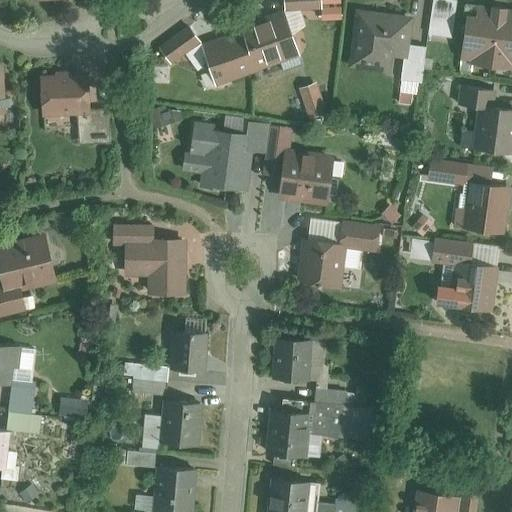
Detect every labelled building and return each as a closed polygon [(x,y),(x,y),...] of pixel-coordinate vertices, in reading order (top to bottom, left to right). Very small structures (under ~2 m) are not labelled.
[(404,7),(359,0),(344,0),(335,59),(395,68),(404,7)] [(511,3),(490,0),(458,0),(451,51),(511,60),(511,57),(511,3)] [(195,34),(208,74),(290,47),(276,7),(195,34)] [(151,36),(162,53),(192,32),(181,16),(151,36)] [(79,63),(33,66),(36,110),(71,108),(73,138),(101,136),(99,100),(81,101),(79,63)] [(302,73),(288,78),(299,109),(314,103),(302,73)] [(509,144),(511,117),(511,102),(482,99),(484,82),(451,79),(449,94),(467,96),(462,139),(509,144)] [(271,161),(269,188),(320,192),(324,145),(276,142),(278,120),(259,119),(256,160),(271,161)] [(191,179),(241,183),(245,126),(184,121),(181,162),(192,163),(191,179)] [(458,162),(422,156),(419,176),(455,183),(458,162)] [(497,226),(502,178),(462,174),(457,221),(497,226)] [(332,229),(293,225),(289,269),(336,274),(340,238),(367,241),(369,218),(334,214),(332,229)] [(138,286),(173,286),(174,228),(146,228),(146,216),(105,215),(105,235),(117,235),(117,270),(139,270),(138,286)] [(38,225),(0,235),(0,310),(19,305),(13,283),(50,273),(38,225)] [(485,299),(487,258),(459,257),(460,235),(425,233),(423,255),(446,257),(444,297),(485,299)] [(200,324),(166,321),(163,357),(197,360),(200,324)] [(267,328),(264,368),(303,371),(306,330),(267,328)] [(156,389),(154,433),(192,435),(194,391),(156,389)] [(369,439),(373,407),(282,398),(281,411),(273,410),(268,453),(303,456),(307,422),(340,425),(339,436),(369,439)] [(186,505),(189,461),(148,459),(146,503),(186,505)] [(312,472),(262,469),(259,511),(338,511),(340,495),(311,493),(312,472)] [(407,482),(401,511),(446,511),(448,502),(466,505),(471,472),(454,469),(450,489),(407,482)] [(501,511),(511,511),(511,479),(507,479),(501,511)]
